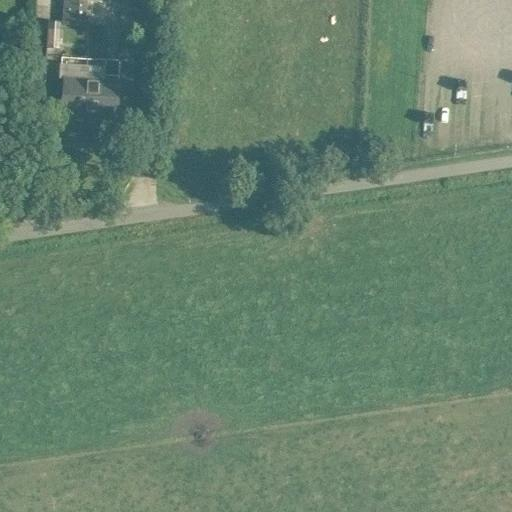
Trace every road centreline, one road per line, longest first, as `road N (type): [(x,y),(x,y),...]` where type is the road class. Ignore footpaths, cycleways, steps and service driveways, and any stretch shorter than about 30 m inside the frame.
road 1 (unclassified): [(0,242),(511,165)]
road 2 (unknown): [(132,222),(140,0)]
